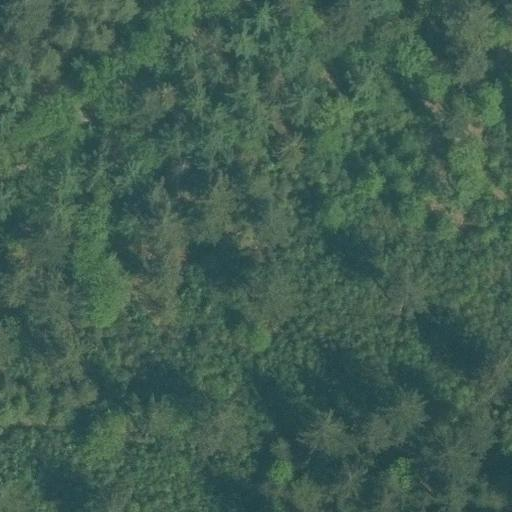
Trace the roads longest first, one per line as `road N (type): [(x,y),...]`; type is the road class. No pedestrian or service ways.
road 1 (track): [(246,0),(0,178)]
road 2 (track): [(511,205),(427,100),(307,0)]
